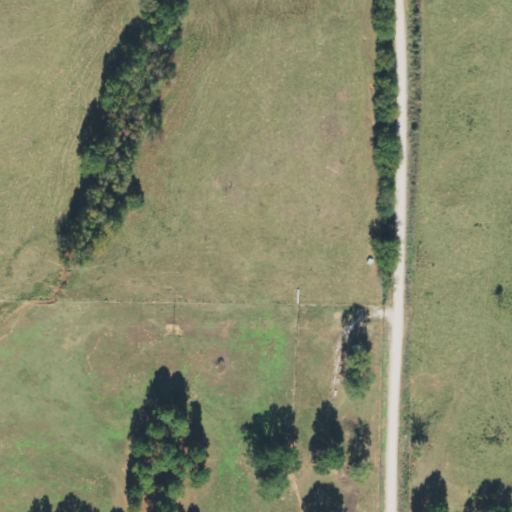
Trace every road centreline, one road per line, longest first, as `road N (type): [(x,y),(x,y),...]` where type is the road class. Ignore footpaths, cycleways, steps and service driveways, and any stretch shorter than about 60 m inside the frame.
road 1 (residential): [(396,511),(407,100),(402,0)]
road 2 (residential): [(0,301),(402,308)]
